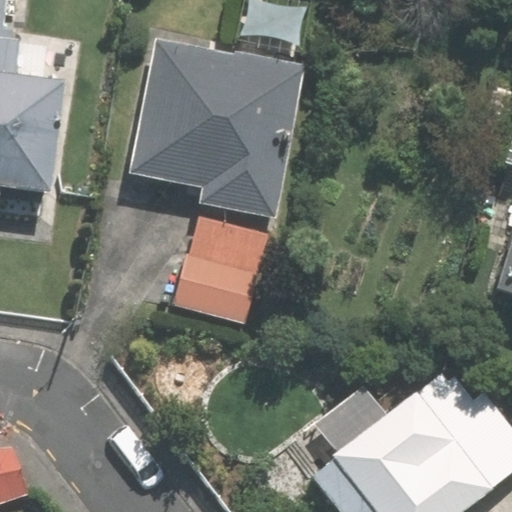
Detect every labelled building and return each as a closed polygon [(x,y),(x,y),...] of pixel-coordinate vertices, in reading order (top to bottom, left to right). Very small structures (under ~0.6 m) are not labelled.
[(0,0),(0,187),(51,194),(66,82),(15,75),(19,36),(2,35),(7,0),(0,0)] [(307,0),(250,0),(240,38),(311,59),(327,6),(307,0)] [(196,210),(275,225),(301,71),(150,45),(126,182),(199,194),(196,210)] [(166,311),(238,332),(264,244),(197,225),(187,263),(181,261),(166,311)] [(511,250),(494,307),(511,312),(511,250)] [(468,511),(486,499),(483,493),(508,474),(453,399),(444,407),(436,395),(416,409),(413,403),(380,428),(332,462),(329,465),(332,470),(310,487),(330,511),(468,511)] [(332,462),(380,428),(357,398),(310,434),(332,462)] [(0,511),(0,501),(27,492),(11,446),(0,447),(0,511)]
